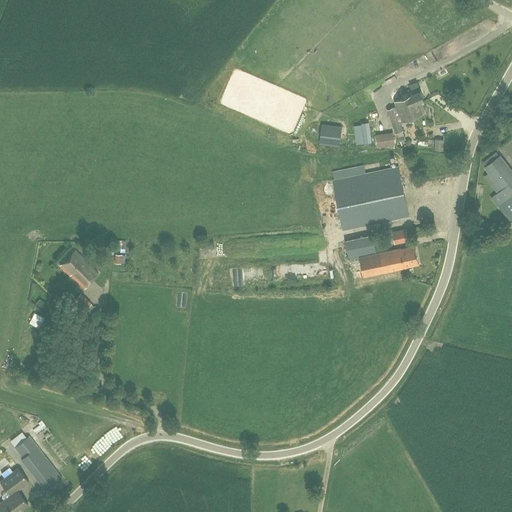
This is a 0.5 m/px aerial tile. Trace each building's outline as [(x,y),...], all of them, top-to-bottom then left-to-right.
[(418,100),(424,98),(421,92),(395,102),(396,107),(388,110),(391,118),(400,115),(400,114),(404,112),(403,108),(419,102),(418,100)] [(400,115),(391,118),(396,133),(403,130),(400,123),(425,113),(421,102),(425,101),(424,98),(418,100),(419,102),(403,108),(404,112),(400,114),(400,115)] [(340,147),(342,127),(322,124),(320,144),(340,147)] [(376,134),(378,147),(395,145),(393,132),(376,134)] [(435,140),(435,150),(443,150),(443,140),(435,140)] [(498,205),(511,193),(511,170),(499,155),(496,152),(482,163),(485,166),(489,172),(485,176),(497,192),(491,197),(498,205)] [(366,173),(364,165),(333,172),(335,180),(333,180),(344,230),(409,216),(399,166),(366,173)] [(511,193),(498,205),(511,222),(511,193)] [(395,243),(409,240),(407,229),(393,232),(395,243)] [(349,257),(376,252),(373,234),(345,240),(349,257)] [(278,252),(296,251),(295,238),(277,239),(278,252)] [(203,250),(214,249),(213,241),(202,242),(203,250)] [(419,264),(416,247),(401,250),(401,249),(360,257),(364,277),(405,268),(405,267),(419,265),(419,264)] [(84,288),(98,273),(74,250),(59,264),(84,288)] [(289,275),(304,274),(304,265),(288,266),(289,275)] [(84,311),(87,308),(92,303),(81,293),(73,301),(84,311)] [(44,423),(35,429),(39,434),(48,428),(44,423)] [(21,458),(47,491),(62,478),(28,436),(26,438),(15,447),(23,457),(21,458)] [(0,465),(5,475),(13,471),(8,461),(0,465)] [(16,503),(21,510),(28,505),(18,490),(29,482),(18,468),(0,482),(8,491),(11,495),(12,495),(17,502),(16,503)] [(0,510),(1,511),(18,511),(21,510),(16,503),(17,502),(12,495),(11,495),(8,491),(2,496),(2,497),(4,500),(0,503),(0,510)]
